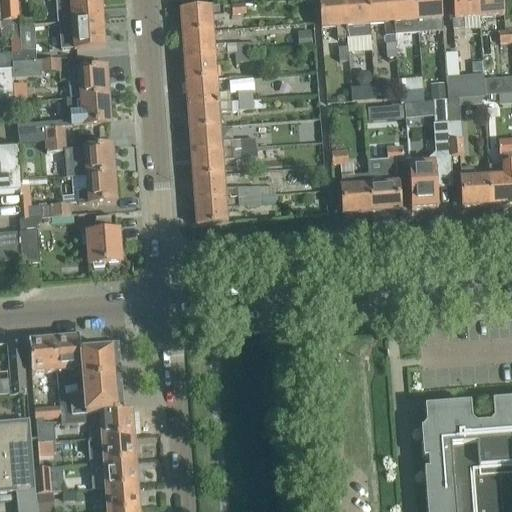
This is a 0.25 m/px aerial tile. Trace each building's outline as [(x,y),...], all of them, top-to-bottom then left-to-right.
[(70,0),(72,22),(102,20),(100,0),(70,0)] [(346,41),(342,0),(321,0),(318,0),(321,31),(336,30),(337,42),(346,41)] [(367,0),(342,0),(346,41),(370,39),(369,27),(367,0)] [(394,37),(391,0),(367,0),(369,27),(384,26),(385,38),(394,37)] [(417,23),(415,0),(391,0),(394,37),(404,36),(403,24),(417,23)] [(415,0),(417,23),(431,22),(432,34),(443,33),(439,0),(415,0)] [(479,20),(477,0),(451,0),(454,22),(479,20)] [(477,0),(479,20),(504,18),(502,0),(477,0)] [(298,24),(312,24),(311,1),(297,1),(298,24)] [(0,4),(2,24),(18,22),(16,3),(0,4)] [(231,8),(232,17),(246,16),(245,7),(231,8)] [(182,35),(213,33),(212,19),(224,18),(223,8),(180,11),(182,35)] [(72,22),(73,33),(61,34),(62,52),(104,49),(102,20),(72,22)] [(17,23),(0,24),(0,42),(18,42),(17,23)] [(214,48),(213,33),(182,35),(183,60),(226,56),(226,47),(214,48)] [(511,33),(498,34),(499,46),(511,44),(511,33)] [(299,55),(312,54),(310,35),(298,36),(299,55)] [(396,59),(395,42),(385,43),(388,77),(397,76),(396,59)] [(233,46),(234,56),(248,55),(248,45),(233,46)] [(338,63),(348,63),(347,48),(337,49),(338,63)] [(20,56),(12,56),(12,63),(36,62),(35,52),(20,53),(20,56)] [(249,65),(248,55),(234,56),(235,66),(249,65)] [(227,66),(226,56),(183,60),(185,84),(216,81),(215,67),(227,66)] [(39,63),(40,76),(60,74),(59,61),(39,63)] [(13,82),(40,80),(40,76),(39,63),(12,65),(12,68),(13,82)] [(0,68),(0,99),(14,99),(13,87),(13,82),(12,68),(0,68)] [(80,100),(108,98),(106,70),(67,73),(69,87),(80,87),(80,100)] [(484,82),(460,84),(460,78),(446,80),(448,102),(485,98),(484,82)] [(511,95),(511,79),(484,82),(485,98),(511,95)] [(216,81),(185,84),(187,108),(230,104),(229,95),(217,96),(216,81)] [(376,104),(375,88),(352,89),(353,105),(376,104)] [(446,89),(431,90),(432,101),(432,102),(446,101),(447,100),(446,89)] [(238,94),(238,104),(252,103),(251,93),(238,94)] [(108,98),(80,100),(82,116),(71,116),(72,129),(110,126),(108,98)] [(434,130),(448,129),(446,101),(432,102),(434,130)] [(253,112),(252,103),(238,104),(239,113),(253,112)] [(231,114),(230,104),(187,108),(189,132),(220,129),(219,115),(231,114)] [(402,107),(391,108),(392,119),(403,119),(402,107)] [(221,144),(220,129),(189,132),(191,156),(234,154),(241,153),(254,152),(253,141),(221,144)] [(47,143),(68,141),(67,130),(46,132),(47,143)] [(438,210),(436,190),(435,170),(442,162),(450,162),(450,161),(449,143),(449,137),(434,138),(435,154),(426,165),(408,166),(411,212),(438,210)] [(69,153),(68,141),(47,143),(48,155),(69,153)] [(488,169),(489,180),(490,207),(511,205),(511,142),(498,143),(499,158),(502,158),(503,168),(488,169)] [(449,143),(450,161),(462,160),(461,143),(449,143)] [(87,179),(113,177),(111,148),(73,151),(75,180),(87,179)] [(403,160),(402,148),(386,149),(387,161),(395,160),(403,160)] [(0,195),(20,194),(20,198),(21,198),(18,150),(0,150),(0,195)] [(254,152),(241,153),(241,162),(255,161),(254,152)] [(349,165),(348,152),(331,154),(332,167),(349,165)] [(234,154),(191,156),(193,180),(223,178),(222,163),(234,162),(234,154)] [(399,212),(396,174),(395,160),(387,161),(387,163),(367,164),(369,188),(371,214),(399,212)] [(490,207),(489,180),(474,181),(474,170),(460,171),(463,209),(490,207)] [(113,177),(87,179),(88,193),(77,194),(78,207),(116,204),(113,177)] [(223,178),(193,180),(195,204),(259,199),(258,189),(236,191),(224,192),(223,178)] [(371,214),(369,188),(354,189),(354,178),(340,179),(343,217),(371,214)] [(259,199),(195,204),(196,228),(227,226),(226,211),(238,210),(260,208),(259,199)] [(62,208),(41,210),(42,221),(70,219),(69,208),(62,208)] [(95,236),(84,236),(86,251),(88,250),(90,267),(120,265),(118,234),(115,234),(114,219),(94,221),(95,236)] [(24,262),(20,263),(21,268),(39,266),(37,237),(37,234),(35,234),(35,230),(39,227),(42,221),(37,221),(21,222),(22,235),(24,253),(24,262)] [(0,264),(20,263),(24,262),(24,253),(22,235),(0,236),(0,264)] [(53,342),(56,374),(59,409),(33,411),(34,422),(39,422),(60,420),(61,428),(81,426),(87,425),(86,417),(90,417),(91,417),(91,415),(98,415),(103,412),(106,415),(116,415),(116,414),(115,406),(123,405),(118,345),(88,347),(89,355),(81,356),(79,340),(53,342)] [(56,374),(53,342),(28,344),(30,364),(31,376),(56,374)] [(27,396),(25,375),(23,345),(6,346),(11,397),(27,396)] [(511,511),(511,402),(492,405),(493,422),(490,426),(475,427),(471,423),(470,406),(424,410),(426,427),(422,431),(420,431),(423,461),(427,461),(428,472),(424,472),(426,511),(511,511)] [(131,413),(116,414),(116,415),(106,415),(103,412),(98,415),(91,415),(91,417),(90,417),(91,427),(100,426),(101,441),(133,438),(131,413)] [(82,429),(81,426),(61,428),(60,420),(39,422),(41,445),(51,445),(78,443),(92,442),(91,429),(82,429)] [(29,422),(0,424),(0,495),(35,492),(29,422)] [(135,463),(133,438),(101,441),(103,466),(135,463)] [(41,445),(38,446),(39,461),(52,460),(51,445),(41,445)] [(135,463),(103,466),(105,491),(137,488),(135,463)] [(33,473),(35,497),(65,494),(63,470),(33,473)] [(138,511),(137,488),(105,491),(106,511),(138,511)] [(53,511),(52,497),(35,498),(36,511),(53,511)]
